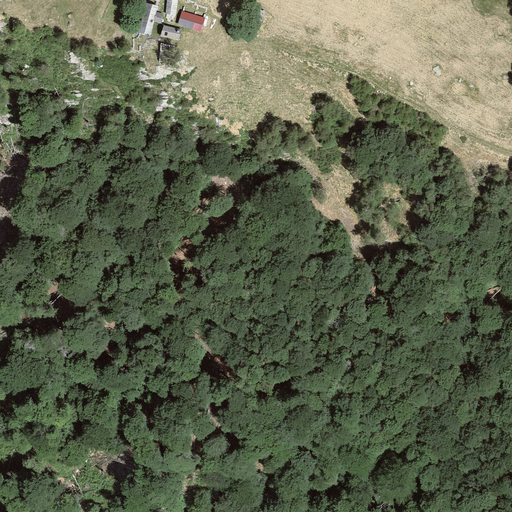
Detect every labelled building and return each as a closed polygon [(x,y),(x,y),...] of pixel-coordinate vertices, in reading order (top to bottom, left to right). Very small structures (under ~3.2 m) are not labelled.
[(178,0),(176,0),(166,0),(165,14),(176,16),(178,0)] [(158,6),(144,3),(136,32),(150,35),(154,22),(159,23),(162,14),(156,12),(158,6)] [(265,12),(252,6),(245,21),(259,27),(265,12)] [(205,18),(181,11),(177,25),(200,32),(205,18)] [(182,30),(163,26),(160,37),(179,40),(182,30)]
